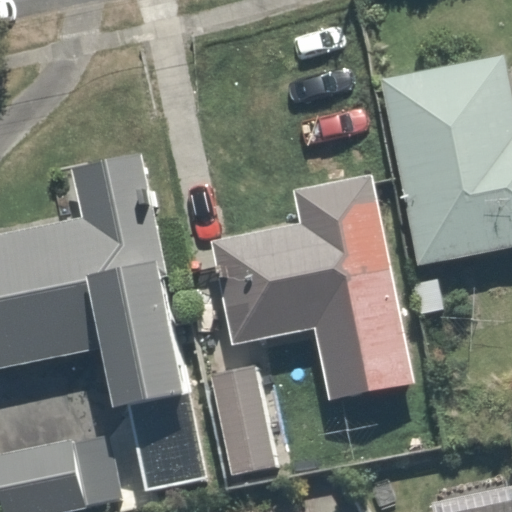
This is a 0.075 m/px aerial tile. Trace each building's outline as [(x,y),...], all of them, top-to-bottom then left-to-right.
[(511,113),(498,48),(375,74),(413,258),(511,237),(511,113)] [(69,211),(0,225),(0,369),(83,352),(94,402),(173,385),(125,150),(59,163),(69,211)] [(291,216),(195,229),(210,341),(301,329),(310,398),(406,385),(377,163),(286,175),(291,216)] [(259,366),(196,381),(216,465),(279,450),(259,366)] [(85,511),(60,379),(0,390),(0,511),(85,511)] [(511,511),(511,488),(409,511),(511,511)]
